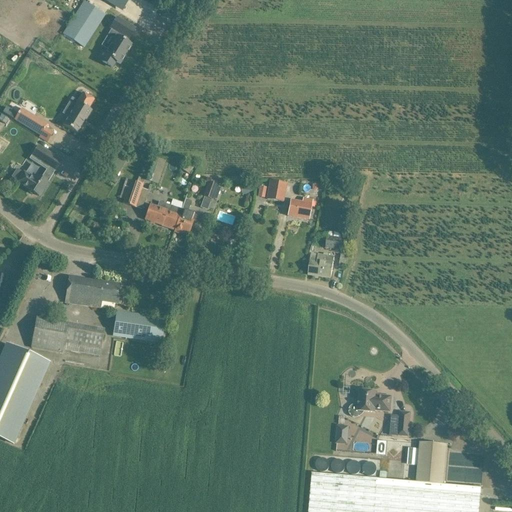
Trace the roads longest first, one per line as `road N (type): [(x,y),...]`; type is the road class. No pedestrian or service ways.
road 1 (unclassified): [(511,458),(392,331),(336,297),(75,254),(40,239)]
road 2 (unclassified): [(40,239),(184,0)]
